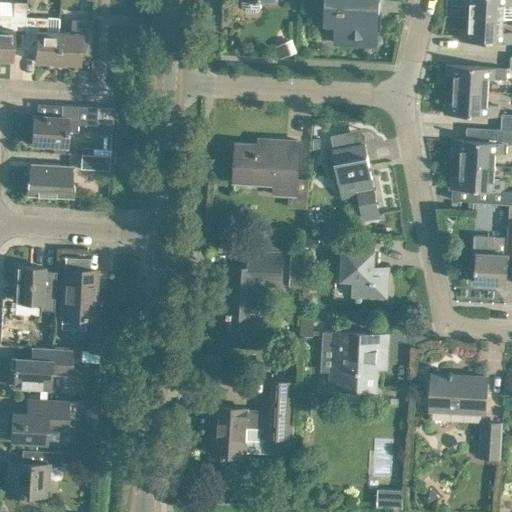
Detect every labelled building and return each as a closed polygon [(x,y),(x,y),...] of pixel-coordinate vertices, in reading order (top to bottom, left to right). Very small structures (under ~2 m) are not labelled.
[(275,0),(276,0),(242,0),(243,6),(246,11),(256,11),(261,7),(261,0),(275,0)] [(338,22),(336,42),(375,44),(377,13),(379,13),(379,12),(374,12),(375,0),(380,0),(327,0),(327,21),(338,22)] [(463,1),(463,2),(471,3),(470,17),(503,19),(503,18),(511,18),(511,0),(466,0),(466,1),(463,1)] [(0,59),(11,60),(12,50),(24,50),(26,16),(26,3),(13,1),(12,16),(0,15),(0,59)] [(26,16),(24,50),(35,51),(34,61),(56,62),(58,32),(59,17),(46,17),(46,18),(26,16)] [(511,43),(511,32),(503,32),(503,19),(470,17),(469,30),(461,29),(461,30),(465,30),(464,39),(461,39),(461,40),(511,43)] [(91,56),(93,20),(70,19),(69,32),(58,32),(56,62),(79,63),(79,55),(91,56)] [(295,51),(291,40),(276,46),(281,57),(295,51)] [(455,76),(454,90),(487,92),(488,78),(507,79),(507,68),(447,64),(447,65),(451,65),(450,74),(447,74),(447,75),(455,76)] [(445,113),(465,115),(499,117),(499,105),(486,104),(487,92),(454,90),(453,103),(445,102),(445,103),(449,104),(448,112),(445,112),(445,113)] [(96,124),(97,106),(61,104),(61,116),(33,115),(31,143),(66,145),(67,131),(77,131),(77,123),(96,124)] [(112,125),(113,107),(97,106),(96,124),(112,125)] [(506,130),(511,130),(511,114),(503,114),(502,130),(506,130)] [(288,206),(306,207),(308,179),(297,178),(299,140),(269,139),(268,145),(236,143),(235,177),(275,180),(274,193),(289,194),(288,206)] [(458,140),(457,149),(454,149),(453,150),(461,150),(461,164),(492,166),(493,152),(504,153),(505,142),(454,139),(454,140),(458,140)] [(379,214),(371,171),(365,144),(334,150),(343,199),(360,196),(364,217),(379,214)] [(109,170),(110,155),(92,154),(82,154),(81,154),(80,168),(109,170)] [(73,165),(43,163),(30,163),(29,169),(28,193),(71,195),(73,165)] [(510,204),(511,203),(511,190),(505,190),(505,180),(492,179),(492,166),(461,164),(460,177),(452,177),(452,178),(455,178),(455,187),(451,187),(451,188),(469,189),(468,201),(510,204)] [(473,252),(477,253),(475,282),(506,284),(508,255),(511,254),(511,203),(510,204),(508,236),(474,234),(473,252)] [(318,236),(308,236),(308,246),(318,246),(318,236)] [(353,296),(388,298),(390,267),(374,266),(375,249),(342,247),(340,280),(354,280),(353,296)] [(302,268),(303,251),(291,250),(290,267),(302,268)] [(227,316),(247,317),(260,318),(261,284),(282,285),(284,254),(256,253),(255,266),(224,264),(222,293),(228,293),(227,316)] [(40,309),(54,310),(56,276),(44,276),(44,267),(18,266),(16,301),(41,302),(40,309)] [(61,316),(60,329),(85,331),(86,318),(93,318),(96,270),(64,268),(61,316)] [(103,351),(104,345),(105,325),(91,324),(89,350),(103,351)] [(321,371),(329,371),(328,387),(375,389),(377,355),(386,355),(388,334),(332,331),(323,331),(321,371)] [(289,334),(288,353),(298,354),(299,335),(289,334)] [(71,349),(40,347),(32,347),(31,359),(15,358),(13,386),(49,388),(50,374),(70,375),(71,349)] [(485,413),(487,376),(465,375),(465,379),(452,379),(452,372),(449,372),(449,374),(433,373),(430,410),(485,413)] [(261,409),(260,436),(261,436),(264,436),(293,438),(295,394),(296,380),(263,378),(261,409)] [(68,401),(38,399),(27,399),(27,413),(12,412),(10,440),(45,442),(46,428),(66,429),(68,401)] [(260,436),(261,409),(220,407),(218,431),(214,431),(213,454),(221,454),(221,456),(225,457),(225,455),(246,456),(246,452),(260,453),(261,436),(260,436)] [(501,424),(482,423),(481,456),(499,456),(501,424)] [(48,465),(61,465),(61,451),(22,449),(21,462),(9,461),(8,492),(47,495),(48,465)]
